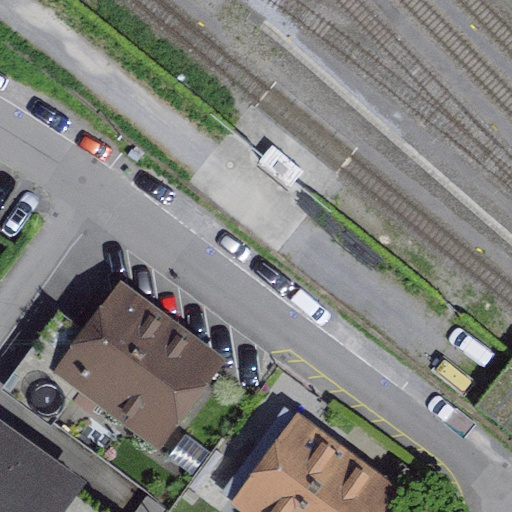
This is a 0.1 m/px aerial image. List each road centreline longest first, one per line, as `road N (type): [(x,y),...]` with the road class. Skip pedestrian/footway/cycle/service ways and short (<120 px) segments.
road 1 (residential): [(87,192),(511,503)]
road 2 (residential): [(0,315),(87,192)]
